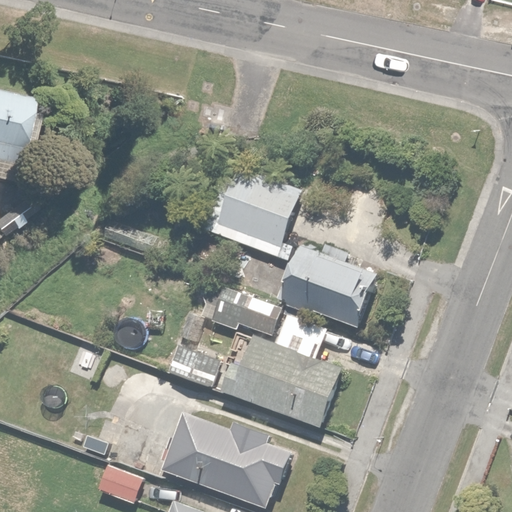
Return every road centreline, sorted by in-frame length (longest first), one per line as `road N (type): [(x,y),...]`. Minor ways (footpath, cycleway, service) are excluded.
road 1 (residential): [(160,0),(511,75)]
road 2 (residential): [(511,214),(404,511)]
